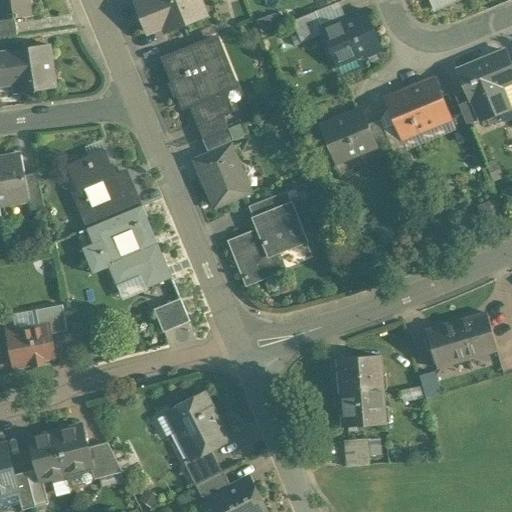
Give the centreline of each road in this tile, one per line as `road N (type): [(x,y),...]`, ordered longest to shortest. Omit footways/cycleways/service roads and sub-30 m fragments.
road 1 (residential): [(241,349),(337,329),(511,252)]
road 2 (residential): [(241,349),(139,105)]
road 3 (residential): [(0,413),(241,349)]
road 4 (residential): [(306,511),(241,349)]
road 5 (residential): [(388,0),(399,27),(434,50),(511,16)]
road 6 (residential): [(139,105),(0,122)]
